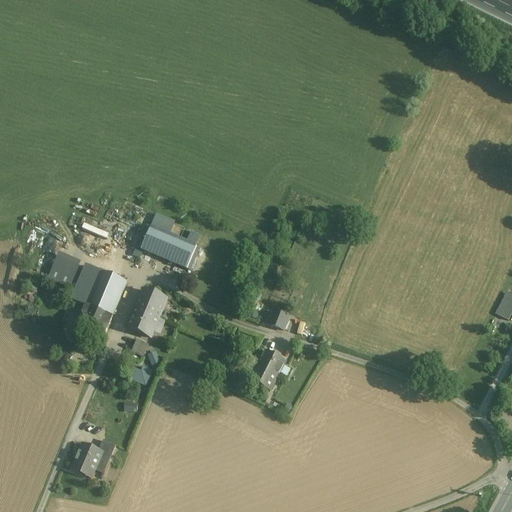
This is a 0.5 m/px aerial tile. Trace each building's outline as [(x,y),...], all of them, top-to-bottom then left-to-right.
[(85,225),(83,230),(108,240),(110,235),(85,225)] [(195,249),(150,229),(141,252),(187,272),(195,249)] [(79,263),(60,256),(51,275),(71,284),(79,263)] [(104,332),(127,280),(88,264),(71,301),(83,308),(77,321),(104,332)] [(144,291),(136,310),(159,320),(167,301),(144,291)] [(511,316),(511,292),(509,291),(498,313),(510,319),(511,316)] [(294,317),(271,309),(267,321),(290,329),(294,317)] [(159,320),(136,310),(128,330),(151,339),(159,320)] [(148,346),(136,341),(131,353),(143,359),(148,346)] [(285,361),(264,351),(248,381),(269,391),(285,361)] [(152,366),(161,363),(156,352),(148,355),(152,366)] [(136,369),(131,380),(147,387),(154,371),(143,367),(142,371),(136,369)] [(105,404),(95,399),(91,408),(102,412),(105,404)] [(125,412),(138,411),(138,403),(124,404),(125,412)] [(104,442),(99,453),(102,454),(95,472),(103,475),(115,447),(104,442)] [(95,472),(102,454),(99,453),(83,446),(71,472),(72,472),(73,472),(81,476),(83,473),(92,477),(95,472)]
